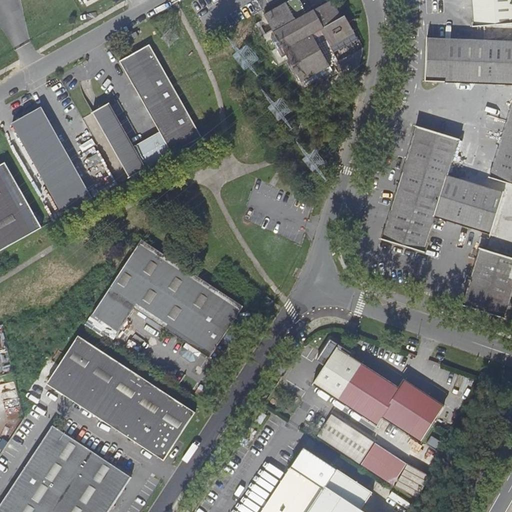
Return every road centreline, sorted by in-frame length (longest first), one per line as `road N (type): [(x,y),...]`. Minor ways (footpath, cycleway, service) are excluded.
road 1 (unclassified): [(368,0),(375,59),(308,286)]
road 2 (unclassified): [(308,286),(157,511)]
road 3 (unclassified): [(511,358),(308,286)]
road 4 (unknown): [(2,0),(85,170)]
road 5 (unclassified): [(0,92),(165,0)]
road 6 (unknown): [(371,201),(363,233),(370,251),(426,272),(450,260),(458,239)]
road 7 (unknown): [(472,104),(477,171),(511,195),(502,239)]
road 8 (unknown): [(298,368),(327,396),(420,452)]
road 9 (unknown): [(298,368),(337,330),(419,370)]
